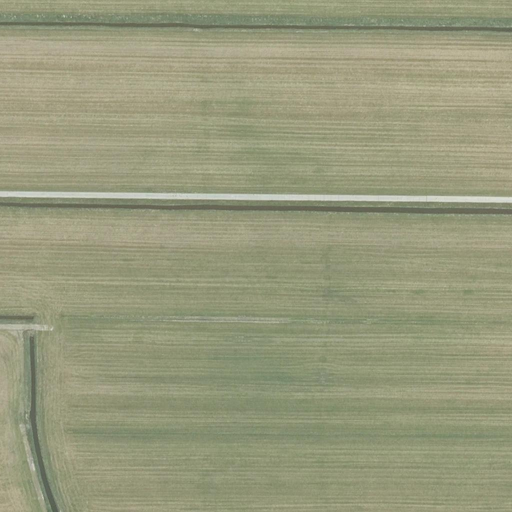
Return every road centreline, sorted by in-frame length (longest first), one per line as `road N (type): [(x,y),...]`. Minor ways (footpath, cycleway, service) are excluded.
road 1 (track): [(0,193),(511,199)]
road 2 (track): [(44,511),(20,417),(19,335),(0,327)]
